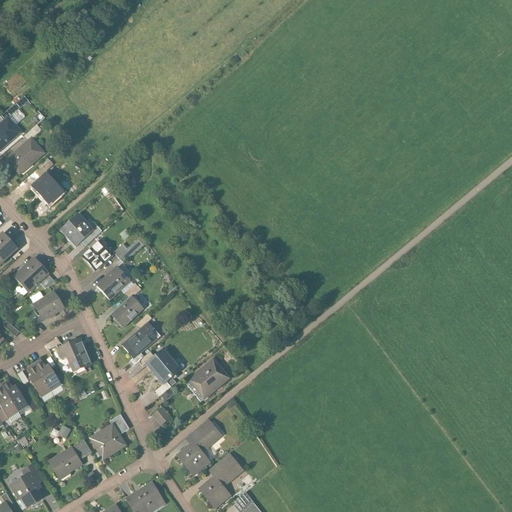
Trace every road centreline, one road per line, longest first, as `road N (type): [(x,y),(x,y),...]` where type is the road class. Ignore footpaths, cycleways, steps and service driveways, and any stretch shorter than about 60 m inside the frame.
road 1 (track): [(511,161),(151,459)]
road 2 (residential): [(85,316),(151,459)]
road 3 (residential): [(0,202),(65,273),(85,316)]
